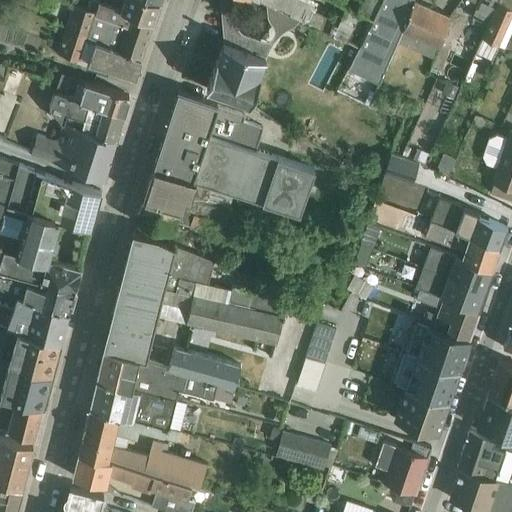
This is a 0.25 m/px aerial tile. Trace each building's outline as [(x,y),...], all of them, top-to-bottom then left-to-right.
[(132,14),(152,22),(160,0),(121,0),(119,8),(99,0),(98,0),(94,10),(129,23),(132,14)] [(219,0),(224,43),(266,57),(272,42),(277,37),(283,31),(287,28),(292,27),(295,24),(299,20),(300,19),(267,4),(267,6),(267,13),(268,18),(270,22),(273,25),(275,28),(275,30),(274,34),(273,37),(270,40),(267,41),(264,40),(241,31),(238,28),(237,26),(235,0),(219,0)] [(258,0),(267,4),(300,19),(308,23),(317,27),(347,40),(359,14),(371,19),(379,0),(334,0),(344,5),(337,21),(314,11),(318,1),(315,0),(258,0)] [(379,0),(371,19),(347,67),(379,82),(398,43),(404,29),(412,0),(379,0)] [(412,0),(404,29),(439,45),(452,15),(418,0),(412,0)] [(488,24),(499,0),(472,0),(474,1),(474,0),(489,0),(488,4),(479,0),(472,17),(488,24)] [(511,0),(499,0),(488,24),(475,52),(478,53),(491,58),(498,44),(502,46),(504,47),(508,38),(511,29),(511,0)] [(63,34),(140,58),(152,22),(132,14),(129,23),(94,10),(74,2),(63,34)] [(404,29),(398,43),(433,58),(439,45),(404,29)] [(140,58),(63,34),(56,52),(83,61),(134,77),(140,58)] [(266,57),(224,43),(217,60),(206,88),(249,104),(266,57)] [(10,69),(1,93),(15,98),(24,74),(10,69)] [(55,89),(71,95),(75,81),(77,77),(61,72),(55,89)] [(71,95),(123,112),(128,95),(77,77),(75,81),(71,95)] [(376,87),(368,106),(376,110),(384,91),(378,88),(376,87)] [(63,121),(115,139),(123,112),(71,95),(55,89),(54,89),(48,105),(63,121)] [(153,166),(234,191),(299,211),(313,167),(255,146),(262,126),(243,120),(246,113),(218,104),(179,91),(153,166)] [(115,139),(63,121),(57,139),(37,133),(31,153),(104,178),(115,139)] [(505,138),(495,166),(490,181),(493,182),(490,193),(511,200),(511,129),(509,128),(505,138)] [(495,166),(505,138),(496,134),(488,138),(482,156),(485,163),(495,166)] [(437,167),(443,151),(433,147),(427,163),(437,167)] [(376,167),(396,174),(399,167),(391,165),(393,158),(381,153),(376,167)] [(443,153),(436,170),(448,175),(455,158),(443,153)] [(0,243),(48,258),(51,244),(53,245),(55,235),(54,235),(59,218),(7,202),(19,163),(0,155),(0,243)] [(7,202),(59,218),(91,227),(101,191),(69,180),(19,163),(7,202)] [(144,196),(224,222),(234,191),(153,166),(144,196)] [(224,222),(144,196),(138,218),(171,228),(173,222),(189,227),(188,229),(234,244),(240,227),(224,222)] [(376,199),(367,222),(379,226),(387,204),(376,199)] [(437,222),(499,246),(506,227),(474,215),(472,222),(450,214),(449,216),(440,212),(437,222)] [(425,235),(430,221),(420,217),(414,232),(424,236),(425,235)] [(430,221),(425,235),(463,250),(460,257),(491,269),(499,246),(437,222),(431,219),(430,221)] [(360,244),(371,248),(379,228),(367,223),(363,233),(360,244)] [(165,280),(192,287),(194,279),(205,282),(212,260),(134,231),(124,269),(165,280)] [(48,258),(0,243),(0,266),(1,267),(74,288),(79,266),(48,258)] [(371,248),(360,244),(354,262),(364,266),(370,249),(371,248)] [(422,268),(484,291),(491,269),(460,257),(429,246),(422,268)] [(354,266),(347,287),(361,291),(367,270),(354,266)] [(74,288),(1,267),(0,268),(0,286),(18,294),(68,310),(74,288)] [(419,287),(479,309),(484,291),(422,268),(416,286),(419,287)] [(118,290),(160,301),(163,287),(171,289),(282,315),(283,311),(192,287),(165,280),(124,269),(118,290)] [(192,287),(283,311),(289,289),(254,276),(251,288),(231,283),(230,287),(205,282),(194,279),(192,287)] [(167,302),(278,329),(282,315),(171,289),(163,287),(160,301),(167,302)] [(426,321),(469,337),(470,335),(479,309),(419,287),(415,297),(428,302),(422,319),(426,321)] [(112,312),(154,322),(157,313),(275,342),(278,329),(167,302),(160,301),(118,290),(112,312)] [(0,319),(20,328),(44,338),(58,341),(58,343),(59,344),(68,310),(18,294),(13,307),(0,301),(0,319)] [(108,329),(149,341),(154,322),(112,312),(108,329)] [(401,348),(458,368),(469,337),(426,321),(422,319),(413,316),(401,348)] [(511,319),(503,347),(511,349),(511,319)] [(317,322),(306,354),(326,361),(337,328),(317,322)] [(17,337),(9,361),(51,374),(59,344),(58,343),(58,341),(44,338),(20,328),(17,337)] [(104,346),(145,358),(149,341),(108,329),(104,346)] [(96,378),(176,399),(178,388),(213,397),(217,380),(168,365),(145,358),(104,346),(96,378)] [(168,365),(217,380),(234,385),(240,362),(173,346),(168,365)] [(458,368),(401,348),(390,381),(403,385),(447,400),(458,368)] [(305,356),(296,384),(316,390),(325,362),(305,356)] [(488,392),(511,400),(511,364),(499,360),(488,392)] [(2,386),(0,392),(27,399),(41,403),(42,401),(44,402),(46,394),(51,374),(9,361),(3,381),(2,386)] [(90,406),(179,430),(186,402),(176,399),(96,378),(90,406)] [(217,380),(213,397),(230,401),(234,385),(217,380)] [(447,400),(403,385),(392,417),(436,431),(447,400)] [(27,399),(0,392),(0,393),(0,428),(35,437),(43,404),(44,402),(42,401),(41,403),(27,399)] [(476,427),(511,439),(511,400),(488,392),(482,408),(493,411),(491,417),(488,417),(487,417),(484,417),(482,418),(480,420),(478,422),(477,424),(476,427)] [(153,474),(191,485),(199,488),(206,460),(167,451),(169,442),(152,438),(148,454),(125,448),(128,436),(137,438),(139,430),(176,440),(179,430),(90,406),(78,453),(153,474)] [(493,411),(482,408),(477,424),(478,422),(480,420),(482,418),(484,417),(487,417),(488,417),(491,417),(493,411)] [(359,425),(356,435),(375,441),(378,430),(359,425)] [(272,427),(268,439),(279,441),(275,456),(323,468),(323,467),(328,468),(330,464),(335,447),(333,447),(330,446),(330,443),(272,427)] [(460,467),(494,478),(504,448),(511,450),(511,439),(476,427),(474,431),(469,429),(457,466),(460,467)] [(0,456),(28,465),(33,445),(0,435),(0,456)] [(392,485),(415,493),(431,446),(413,440),(410,449),(395,444),(393,449),(380,445),(373,464),(386,468),(382,481),(392,485)] [(494,478),(507,482),(511,467),(511,450),(504,448),(494,478)] [(153,474),(78,453),(73,476),(106,484),(107,478),(131,484),(131,486),(150,491),(150,489),(155,490),(152,504),(169,510),(174,511),(190,511),(193,501),(187,500),(191,485),(153,474)] [(0,481),(21,489),(28,465),(0,456),(0,481)] [(494,478),(460,467),(450,497),(476,506),(474,511),(511,511),(511,483),(507,482),(494,478)] [(0,511),(15,511),(21,489),(0,481),(0,511)] [(415,493),(392,485),(389,494),(393,500),(410,506),(415,493)] [(64,511),(113,511),(100,508),(103,496),(70,487),(64,511)] [(341,511),(380,511),(345,501),(341,511)]
